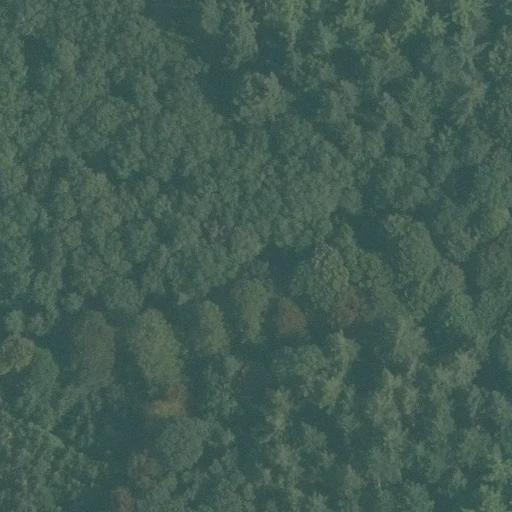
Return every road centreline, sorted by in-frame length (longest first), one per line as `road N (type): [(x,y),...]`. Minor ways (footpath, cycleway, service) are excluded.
road 1 (track): [(511,296),(469,286),(467,0)]
road 2 (track): [(469,286),(215,325)]
road 3 (track): [(215,325),(0,354)]
road 4 (track): [(215,325),(135,511)]
road 5 (track): [(290,511),(241,321)]
